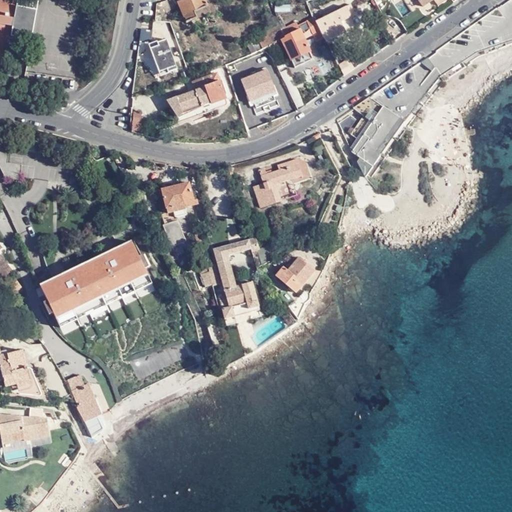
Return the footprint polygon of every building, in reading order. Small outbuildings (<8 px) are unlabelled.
[(196,12),(208,7),(204,0),(182,0),(178,2),(181,9),(187,24),(198,19),(196,12)] [(434,0),(433,0),(424,7),(428,12),(438,5),(434,0)] [(174,3),(166,7),(169,14),(177,10),(174,3)] [(0,24),(14,27),(17,9),(0,5),(0,79),(4,81),(12,35),(0,33),(0,24)] [(166,7),(158,12),(161,18),(169,14),(166,7)] [(210,13),(208,7),(196,12),(198,19),(210,13)] [(348,8),(330,17),(334,23),(351,15),(348,8)] [(151,15),(153,19),(154,22),(161,18),(158,12),(151,15)] [(351,15),(334,23),(340,36),(357,28),(351,15)] [(330,17),(318,23),(320,29),(326,41),(327,43),(340,36),(334,23),(330,17)] [(317,21),(309,25),(319,45),(326,41),(320,29),(318,23),(317,21)] [(340,36),(327,43),(330,48),(359,33),(357,28),(340,36)] [(299,30),(284,38),(284,40),(282,41),(292,62),(300,57),(304,65),(314,60),(299,31),(299,30)] [(282,32),(281,32),(259,45),(263,51),(264,50),(268,48),(282,41),(284,40),(284,38),(282,32)] [(174,72),(167,40),(148,45),(155,76),(174,72)] [(170,46),(174,67),(182,66),(178,45),(170,46)] [(248,68),(264,61),(263,56),(246,64),(248,68)] [(300,57),(292,62),(296,69),(304,65),(300,57)] [(265,60),(264,61),(248,68),(247,69),(253,83),(271,74),(265,60)] [(340,69),(344,77),(351,73),(347,66),(340,69)] [(226,97),(219,75),(194,83),(197,92),(202,108),(213,105),(212,101),(226,97)] [(197,92),(168,102),(178,119),(184,116),(183,113),(202,107),(197,92)] [(213,105),(214,106),(227,101),(226,97),(212,101),(213,105)] [(367,111),(363,117),(372,123),(381,109),(376,105),(370,114),(367,111)] [(398,120),(382,109),(381,109),(372,123),(363,117),(350,134),(359,141),(351,151),(359,157),(371,165),(379,156),(374,152),(398,120)] [(9,151),(0,150),(0,165),(2,171),(8,180),(20,181),(21,166),(8,164),(9,151)] [(371,165),(359,157),(356,161),(361,178),(371,165)] [(279,167),(281,171),(287,169),(291,179),(303,175),(298,161),(279,167)] [(291,179),(287,169),(281,171),(262,177),(271,205),(282,201),(277,184),(291,179)] [(185,204),(195,202),(190,184),(163,190),(168,208),(185,204)] [(265,185),(256,188),(261,208),(271,205),(265,185)] [(166,225),(179,220),(176,211),(163,216),(166,225)] [(181,220),(179,220),(166,225),(164,226),(168,236),(180,232),(185,230),(181,220)] [(189,240),(185,230),(180,232),(184,241),(189,240)] [(180,232),(168,236),(172,246),(184,241),(180,232)] [(98,260),(85,267),(106,307),(151,284),(142,265),(146,263),(141,255),(137,257),(130,244),(117,251),(119,254),(100,263),(98,260)] [(0,253),(2,252),(0,248),(0,282),(0,283),(12,276),(0,257),(0,253)] [(119,254),(117,251),(98,260),(100,263),(119,254)] [(314,271),(299,258),(288,271),(284,268),(276,277),(295,294),(314,271)] [(219,266),(231,308),(258,301),(253,284),(237,288),(230,263),(219,266)] [(106,307),(85,267),(72,274),(74,277),(55,287),(53,284),(40,291),(47,304),(43,306),(47,314),(51,312),(53,316),(60,331),(106,307)] [(74,277),(72,274),(53,284),(55,287),(74,277)] [(234,310),(231,308),(230,308),(227,308),(225,310),(225,313),(225,316),(228,317),(230,317),(233,316),(234,313),(234,310)] [(29,383),(21,353),(0,358),(0,373),(4,390),(15,387),(16,389),(27,386),(26,384),(29,383)] [(70,374),(61,378),(82,420),(99,411),(83,381),(76,384),(70,374)] [(46,417),(0,414),(0,431),(0,434),(2,443),(14,440),(12,429),(22,427),(24,438),(24,440),(50,434),(46,417)] [(14,440),(24,438),(22,427),(12,429),(14,440)]
